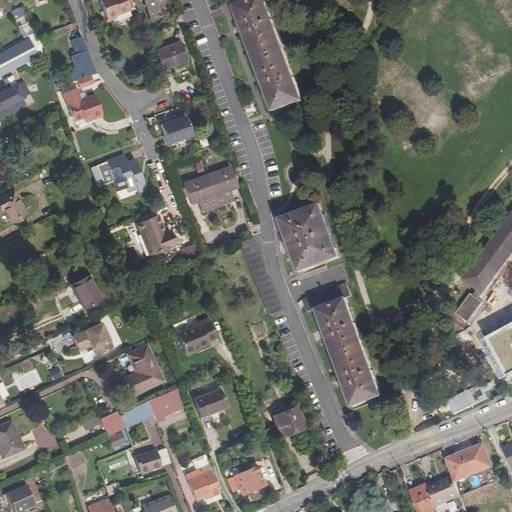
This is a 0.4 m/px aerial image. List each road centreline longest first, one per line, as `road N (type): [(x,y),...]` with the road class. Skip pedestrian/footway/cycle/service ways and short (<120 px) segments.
road 1 (residential): [(343,438),(268,264),(254,165),(198,0)]
road 2 (residential): [(156,160),(132,107),(98,61),(76,0)]
road 3 (tertiary): [(511,407),(360,469)]
road 4 (unknown): [(0,415),(84,375),(99,403)]
